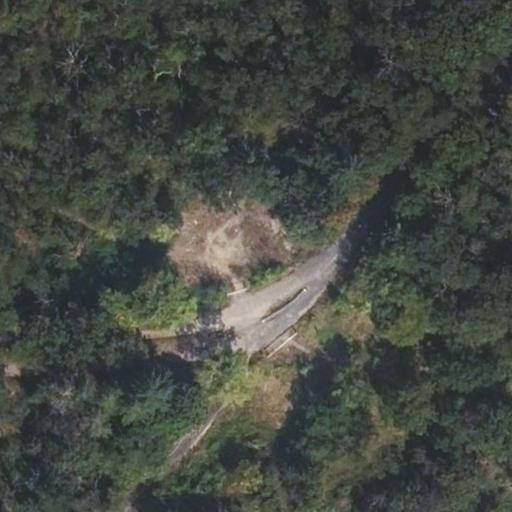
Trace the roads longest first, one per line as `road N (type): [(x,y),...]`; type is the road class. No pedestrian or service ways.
road 1 (unclassified): [(250,339),(290,315),(511,50)]
road 2 (track): [(250,339),(76,241),(0,187)]
road 3 (unclassified): [(250,339),(120,324),(0,332)]
road 4 (unclassified): [(0,356),(250,339)]
road 5 (unclassified): [(110,511),(250,339)]
road 6 (track): [(250,188),(177,0)]
road 7 (track): [(250,339),(217,511)]
